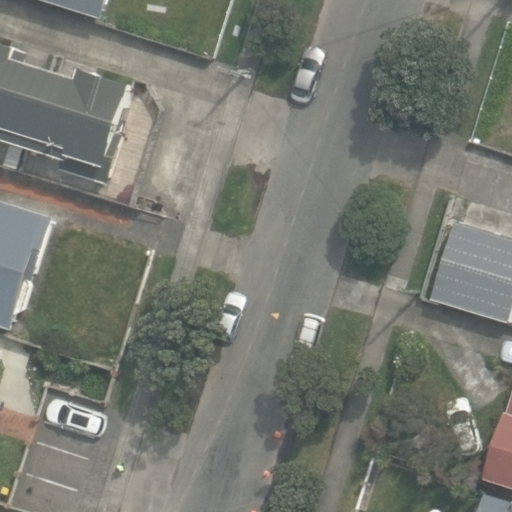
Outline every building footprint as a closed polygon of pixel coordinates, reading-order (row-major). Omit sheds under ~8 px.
[(55,0),(107,16),(111,0),(55,0)] [(0,135),(68,156),(65,166),(110,180),(125,133),(120,132),(135,81),(84,65),(82,73),(29,57),(31,50),(21,47),(23,43),(0,36),(0,135)] [(0,322),(16,328),(20,311),(29,309),(36,285),(31,276),(40,244),(47,246),(57,214),(0,195),(0,322)] [(511,235),(457,219),(435,297),(511,320),(511,235)] [(511,397),(487,476),(511,484),(511,397)] [(511,511),(511,496),(489,489),(480,511),(511,511)]
